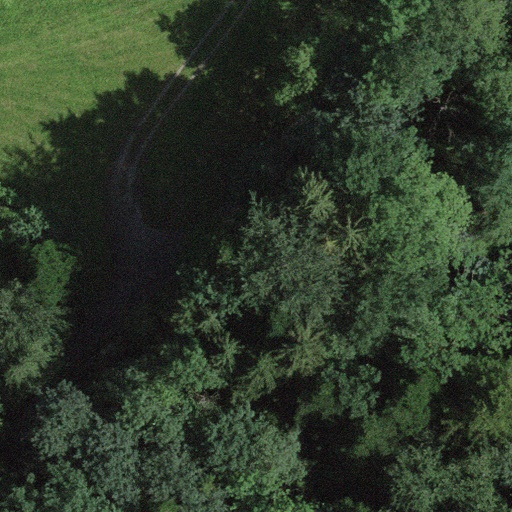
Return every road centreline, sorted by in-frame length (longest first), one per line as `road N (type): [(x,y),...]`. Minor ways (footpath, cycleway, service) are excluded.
road 1 (track): [(412,0),(365,89),(161,275),(0,407)]
road 2 (track): [(161,275),(125,232),(134,148),(230,0)]
